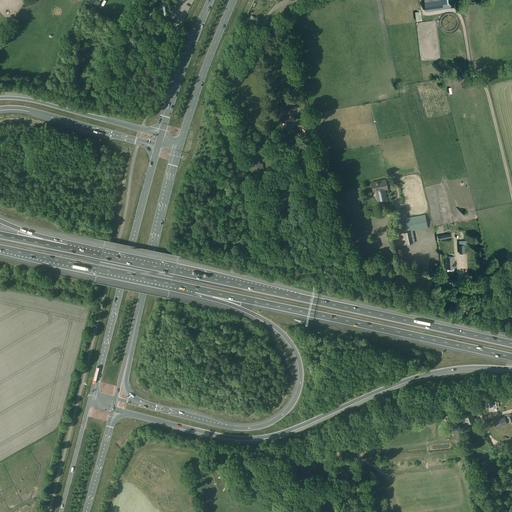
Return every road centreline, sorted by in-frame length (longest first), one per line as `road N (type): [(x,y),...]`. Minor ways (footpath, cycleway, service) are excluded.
road 1 (residential): [(511,286),(478,289),(339,260),(259,253),(218,109),(236,58),(287,0)]
road 2 (motorway): [(511,344),(65,248)]
road 3 (motorway): [(113,408),(228,437),(270,437),(425,374),(511,368)]
road 4 (motorway): [(195,288),(284,335),(300,365),(297,394),(276,420),(252,428),(144,406)]
road 5 (motorway): [(195,288),(511,357)]
road 6 (primary): [(158,144),(90,398)]
road 7 (unclassified): [(155,0),(117,92),(95,97),(0,80)]
road 8 (track): [(511,197),(487,92),(471,73),(453,0)]
road 9 (motorway): [(0,248),(195,288)]
road 10 (primary): [(134,328),(179,146)]
road 11 (motorway): [(161,135),(0,98)]
road 12 (motorway): [(0,108),(158,144)]
road 13 (primary): [(179,146),(234,0)]
road 14 (primary): [(210,0),(161,135)]
